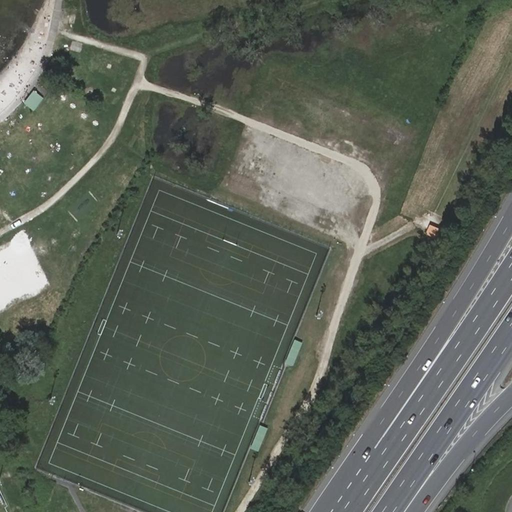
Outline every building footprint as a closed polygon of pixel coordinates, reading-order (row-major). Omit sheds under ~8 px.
[(80,11),(66,7),(62,23),(76,27),(80,11)] [(32,90),(22,102),(33,111),(43,98),(32,90)] [(0,306),(13,305),(12,300),(8,290),(20,285),(3,286),(2,275),(0,275),(0,306)] [(284,363),(292,366),(301,342),(293,339),(284,363)] [(266,429),(259,426),(250,449),(257,452),(266,429)]
